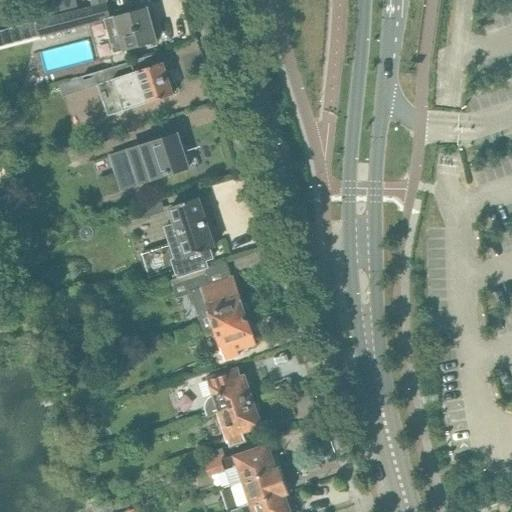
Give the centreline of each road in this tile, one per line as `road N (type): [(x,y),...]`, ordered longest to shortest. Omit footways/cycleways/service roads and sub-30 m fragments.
road 1 (residential): [(349,257),(314,263),(229,0)]
road 2 (secondary): [(364,0),(349,257)]
road 3 (secondary): [(374,257),(383,101)]
road 4 (secondary): [(349,257),(366,382),(378,400)]
road 5 (secondary): [(378,400),(374,257)]
